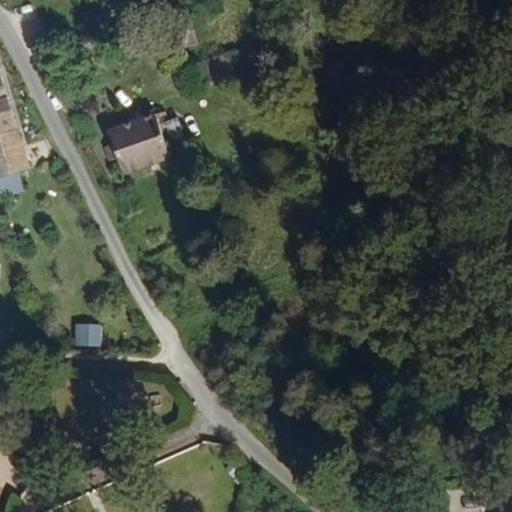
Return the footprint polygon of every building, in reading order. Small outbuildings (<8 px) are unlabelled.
[(200,42),(190,18),(167,27),(175,51),(200,42)] [(256,41),(242,47),(245,58),(260,52),(256,41)] [(237,49),(207,60),(214,79),(245,68),(237,49)] [(0,71),(7,72),(9,71),(0,53),(0,71)] [(0,71),(0,153),(34,151),(7,72),(0,71)] [(142,187),(189,171),(184,162),(192,158),(191,156),(182,133),(179,121),(125,141),(128,154),(120,157),(125,170),(134,167),(142,187)] [(191,129),(182,133),(191,156),(200,153),(191,129)] [(0,169),(6,188),(45,185),(34,151),(0,153),(0,169)] [(184,162),(189,171),(196,169),(192,158),(184,162)]
